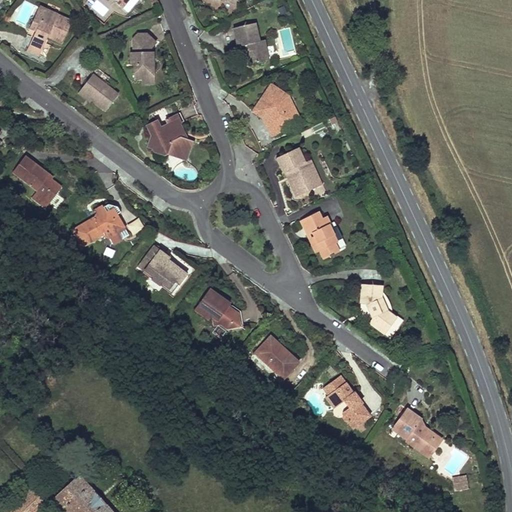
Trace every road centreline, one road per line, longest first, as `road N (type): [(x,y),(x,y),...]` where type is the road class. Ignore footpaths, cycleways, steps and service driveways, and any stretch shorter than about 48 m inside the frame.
road 1 (tertiary): [(311,0),(455,303),(511,476)]
road 2 (residential): [(0,59),(157,189),(198,202)]
road 3 (residential): [(225,182),(222,137),(162,0)]
road 4 (residential): [(225,182),(257,197),(288,261),(288,288)]
road 5 (residential): [(198,202),(219,246),(288,288)]
road 6 (residential): [(288,288),(387,368)]
